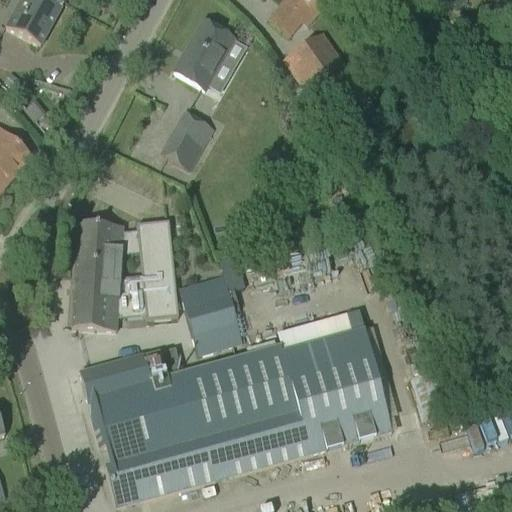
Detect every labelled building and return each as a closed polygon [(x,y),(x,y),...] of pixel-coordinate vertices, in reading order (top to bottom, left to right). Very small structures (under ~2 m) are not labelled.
[(62,8),(48,0),(21,0),(4,32),(39,51),(62,8)] [(328,0),(286,0),(266,24),(285,41),(299,25),(307,31),(331,2),(328,0)] [(484,14),(450,26),(459,51),(493,39),(484,14)] [(204,95),(222,64),(218,62),(229,43),(219,37),(201,27),(172,77),(204,95)] [(282,66),(322,124),(362,96),(323,39),(282,66)] [(9,79),(1,88),(10,96),(18,87),(9,79)] [(187,175),(211,133),(184,118),(160,160),(187,175)] [(0,196),(30,163),(15,150),(0,137),(0,196)] [(276,153),(246,164),(258,196),(288,185),(276,153)] [(135,230),(136,236),(121,237),(121,231),(77,229),(70,333),(90,335),(116,336),(117,323),(144,321),(145,326),(177,323),(167,227),(135,230)] [(178,294),(196,361),(241,347),(223,281),(178,294)] [(159,359),(158,356),(78,378),(98,453),(100,452),(111,452),(115,467),(105,472),(103,473),(114,511),(120,511),(151,504),(390,440),(363,337),(281,359),(279,352),(180,379),(174,355),(159,359)] [(502,511),(497,490),(453,500),(456,511),(502,511)]
